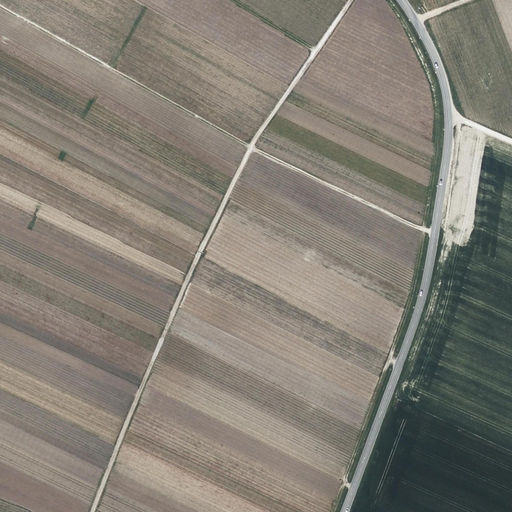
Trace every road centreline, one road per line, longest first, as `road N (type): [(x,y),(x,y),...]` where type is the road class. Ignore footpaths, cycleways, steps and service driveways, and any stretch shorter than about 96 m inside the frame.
road 1 (track): [(91,511),(220,206),(265,121),(349,0)]
road 2 (tertiary): [(343,511),(413,323),(447,140),(442,76),(402,0)]
road 3 (track): [(0,6),(250,147),(433,231)]
road 4 (track): [(333,511),(410,303),(423,228)]
